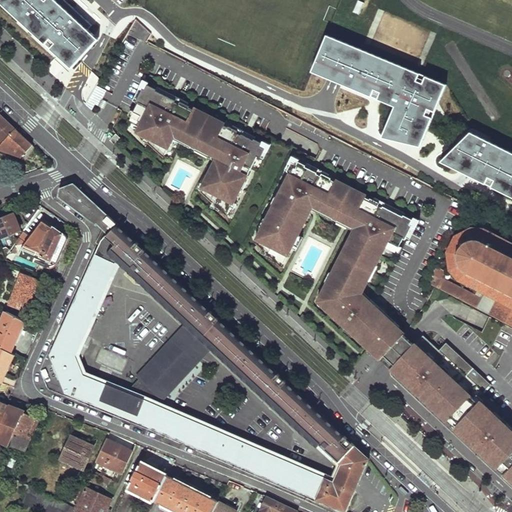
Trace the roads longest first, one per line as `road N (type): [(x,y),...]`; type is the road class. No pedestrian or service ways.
road 1 (residential): [(34,184),(87,236),(31,368),(32,385),(45,398),(319,511)]
road 2 (secondary): [(340,411),(72,165)]
road 3 (residential): [(511,496),(375,373),(340,411)]
road 4 (secondary): [(438,508),(340,411)]
